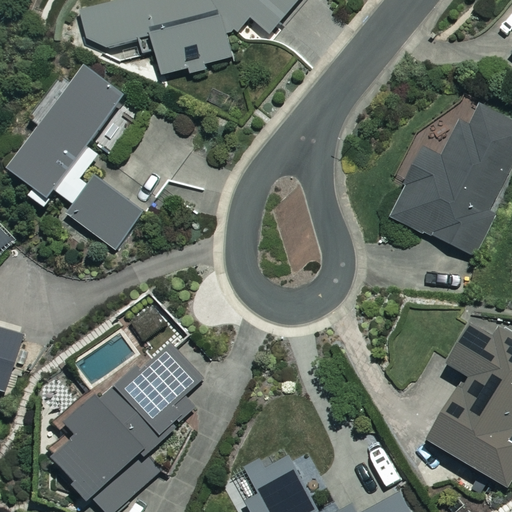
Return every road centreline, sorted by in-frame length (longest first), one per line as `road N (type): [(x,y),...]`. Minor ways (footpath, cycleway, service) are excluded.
road 1 (residential): [(300,135),(338,257),(327,293),(312,303),(273,303),(248,280),(243,207),(264,169)]
road 2 (residential): [(414,0),(300,135)]
